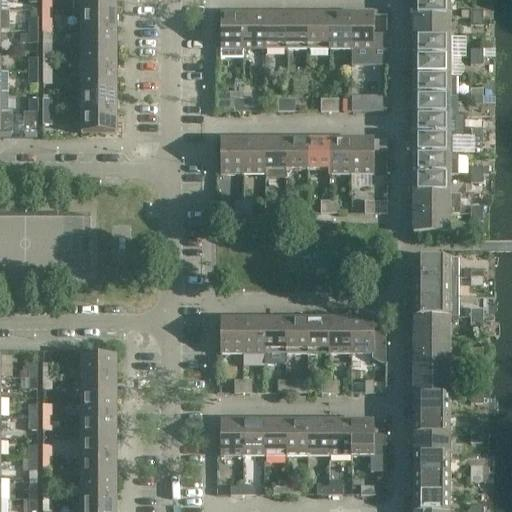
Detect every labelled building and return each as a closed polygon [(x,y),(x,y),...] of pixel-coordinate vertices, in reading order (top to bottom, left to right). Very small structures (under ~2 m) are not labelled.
[(116,12),(115,0),(80,0),(81,12),(116,12)] [(450,20),(450,1),(413,1),(413,20),(450,20)] [(116,33),(116,12),(81,12),(81,33),(116,33)] [(243,52),(243,17),(220,17),(220,60),(241,60),(241,52),(243,52)] [(265,52),(265,17),(243,17),(243,52),(265,52)] [(286,52),(286,17),(265,17),(265,52),(286,52)] [(308,52),(308,17),(286,17),(286,52),(308,52)] [(330,52),(330,17),(308,17),(308,52),(330,52)] [(351,52),(351,17),(330,17),(330,52),(351,52)] [(374,52),(374,17),(351,17),(351,52),(374,52)] [(37,33),(37,20),(29,20),(29,33),(37,33)] [(450,40),(450,20),(413,20),(413,40),(450,40)] [(51,33),(51,21),(43,21),(43,33),(51,33)] [(37,46),(37,33),(29,33),(29,46),(37,46)] [(51,46),(51,33),(43,33),(43,46),(51,46)] [(116,53),(116,33),(81,33),(81,53),(116,53)] [(450,59),(450,40),(413,40),(413,59),(450,59)] [(116,74),(116,53),(81,53),(81,74),(116,74)] [(450,79),(450,59),(413,59),(413,79),(450,79)] [(37,74),(37,61),(29,61),(29,74),(37,74)] [(51,74),(51,61),(43,61),(43,74),(51,74)] [(37,86),(37,74),(29,74),(29,86),(37,86)] [(51,86),(51,74),(43,74),(43,86),(51,86)] [(116,94),(116,74),(81,74),(81,94),(116,94)] [(458,99),(458,79),(450,79),(413,79),(413,99),(458,99)] [(116,115),(116,94),(81,94),(81,115),(116,115)] [(375,114),(387,114),(387,99),(375,99),(375,114)] [(458,118),(458,99),(413,99),(413,118),(456,118),(458,118)] [(243,114),(243,101),(234,101),(234,114),(243,114)] [(252,114),(252,101),(243,101),(243,114),(252,114)] [(286,114),(286,101),(278,101),(278,114),(286,114)] [(295,114),(295,101),(286,101),(286,114),(295,114)] [(329,114),(329,101),(321,101),(321,114),(329,114)] [(338,114),(338,101),(329,101),(329,114),(338,114)] [(374,114),(374,101),(365,101),(365,114),(374,114)] [(37,115),(37,102),(29,102),(29,115),(37,115)] [(51,115),(51,102),(43,102),(43,115),(51,115)] [(37,127),(37,115),(29,115),(29,127),(37,127)] [(51,127),(51,115),(43,115),(43,127),(51,127)] [(116,136),(116,115),(81,115),(81,136),(116,136)] [(456,138),(456,118),(413,118),(413,138),(456,138)] [(456,157),(456,138),(413,138),(413,157),(456,157)] [(243,177),(243,142),(220,142),(220,177),(243,177)] [(265,177),(265,142),(243,142),(243,177),(265,177)] [(286,172),(286,142),(265,142),(265,177),(266,177),(266,172),(286,172)] [(308,172),(308,142),(286,142),(286,172),(308,172)] [(329,177),(329,142),(308,142),(308,172),(328,172),(328,177),(329,177)] [(351,177),(351,142),(329,142),(329,177),(351,177)] [(374,177),(374,142),(351,142),(351,177),(374,177)] [(458,157),(456,157),(413,157),(413,177),(450,177),(458,177),(458,157)] [(450,197),(450,177),(413,177),(413,197),(450,197)] [(450,216),(450,197),(413,197),(413,216),(450,216)] [(243,216),(243,203),(234,203),(234,216),(243,216)] [(252,216),(252,203),(243,203),(243,216),(252,216)] [(286,216),(286,203),(278,203),(278,216),(286,216)] [(295,216),(295,203),(286,203),(286,216),(295,216)] [(329,216),(329,203),(321,203),(321,216),(329,216)] [(338,216),(338,203),(329,203),(329,216),(338,216)] [(374,216),(374,203),(365,203),(365,216),(374,216)] [(450,236),(450,216),(413,216),(413,236),(450,236)] [(459,280),(459,260),(413,260),(413,280),(459,280)] [(459,300),(459,280),(413,280),(413,300),(459,300)] [(458,319),(459,300),(413,300),(413,319),(450,319),(458,319)] [(450,339),(450,319),(413,319),(413,339),(450,339)] [(243,357),(243,321),(220,321),(220,357),(243,357)] [(265,356),(265,321),(243,321),(243,357),(265,356)] [(286,356),(286,321),(265,321),(265,356),(286,356)] [(308,356),(308,321),(286,321),(286,356),(308,356)] [(330,356),(330,321),(308,321),(308,356),(330,356)] [(351,356),(351,321),(330,321),(330,356),(351,356)] [(386,377),(386,333),(374,333),(374,321),(351,321),(351,356),(374,356),(374,358),(384,377),(386,377)] [(450,359),(450,339),(413,339),(413,359),(450,359)] [(116,379),(116,358),(81,358),(81,379),(116,379)] [(450,378),(450,359),(413,359),(413,378),(450,378)] [(37,379),(37,367),(29,367),(29,379),(37,379)] [(52,379),(52,367),(43,367),(43,379),(52,379)] [(450,398),(450,378),(413,378),(413,398),(450,398)] [(37,392),(37,379),(29,379),(29,392),(37,392)] [(52,392),(52,379),(43,379),(43,392),(52,392)] [(116,400),(116,379),(81,379),(81,400),(116,400)] [(243,395),(243,383),(234,383),(234,395),(243,395)] [(251,395),(251,383),(243,383),(243,395),(251,395)] [(286,395),(286,383),(277,383),(277,395),(286,395)] [(295,395),(295,383),(286,383),(286,395),(295,395)] [(329,395),(329,383),(321,383),(321,395),(329,395)] [(338,395),(338,383),(329,383),(329,395),(338,395)] [(374,395),(374,383),(365,383),(365,395),(374,395)] [(450,417),(450,398),(413,398),(413,417),(450,417)] [(116,420),(116,400),(81,400),(81,420),(116,420)] [(37,420),(37,407),(29,407),(29,420),(37,420)] [(52,420),(52,407),(43,407),(43,420),(52,420)] [(450,437),(450,417),(413,417),(413,437),(450,437)] [(37,433),(37,420),(29,420),(29,433),(37,433)] [(52,433),(52,420),(43,420),(43,433),(52,433)] [(116,440),(116,420),(81,420),(81,440),(116,440)] [(243,458),(243,423),(220,423),(220,458),(243,458)] [(265,458),(265,423),(243,423),(243,458),(265,458)] [(286,458),(286,423),(265,423),(265,458),(286,458)] [(308,458),(308,423),(286,423),(286,458),(308,458)] [(329,458),(329,423),(308,423),(308,458),(329,458)] [(351,458),(351,423),(329,423),(329,458),(351,458)] [(386,478),(385,435),(373,435),(373,423),(351,423),(351,458),(374,458),(374,460),(384,478),(386,478)] [(450,457),(450,437),(413,437),(413,457),(450,457)] [(116,461),(116,440),(81,440),(81,461),(116,461)] [(37,461),(37,448),(29,448),(29,461),(37,461)] [(52,461),(52,448),(43,448),(43,461),(52,461)] [(450,476),(450,457),(413,457),(413,476),(450,476)] [(37,474),(37,461),(29,461),(29,474),(37,474)] [(52,474),(52,461),(43,461),(43,474),(52,474)] [(116,481),(116,461),(81,461),(81,481),(116,481)] [(450,496),(450,476),(413,476),(413,496),(450,496)] [(116,502),(116,481),(81,481),(81,502),(116,502)] [(37,502),(37,489),(29,489),(29,502),(37,502)] [(52,502),(52,489),(43,489),(43,502),(52,502)] [(243,497),(243,489),(230,489),(230,497),(243,497)] [(256,497),(256,489),(243,489),(243,497),(256,497)] [(286,497),(286,489),(274,489),(274,497),(286,497)] [(299,497),(299,489),(286,489),(286,497),(299,497)] [(329,497),(329,489),(317,489),(317,497),(329,497)] [(342,497),(342,489),(329,489),(329,497),(342,497)] [(374,497),(374,489),(361,489),(361,497),(374,497)] [(449,511),(450,496),(413,496),(412,511),(449,511)] [(37,511),(37,502),(29,502),(28,511),(37,511)] [(51,511),(52,502),(43,502),(43,511),(51,511)] [(115,511),(116,502),(81,502),(73,502),(73,511),(115,511)]
